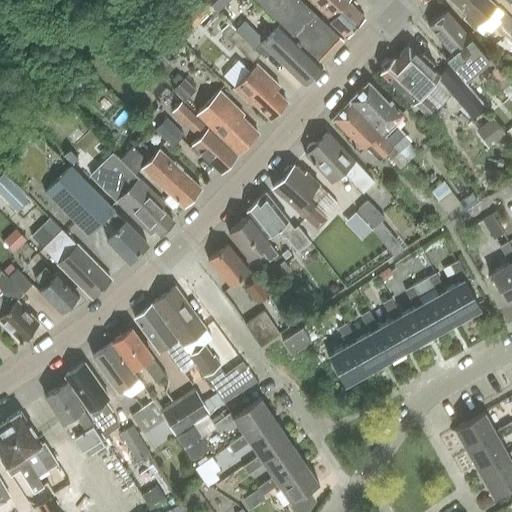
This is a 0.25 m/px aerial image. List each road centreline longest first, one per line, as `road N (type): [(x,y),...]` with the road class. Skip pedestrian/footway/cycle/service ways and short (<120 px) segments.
road 1 (residential): [(0,387),(177,253),(396,16)]
road 2 (residential): [(344,511),(413,409),(511,346)]
